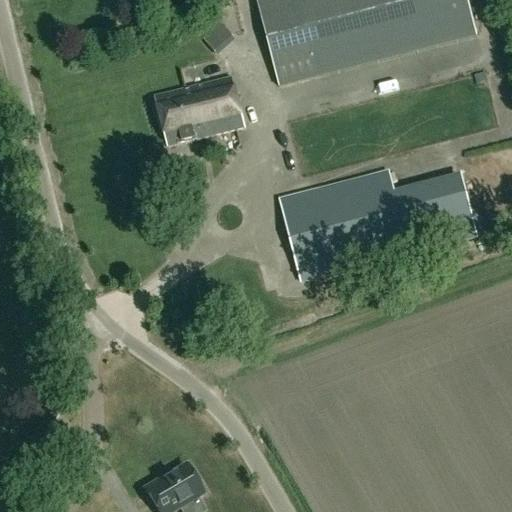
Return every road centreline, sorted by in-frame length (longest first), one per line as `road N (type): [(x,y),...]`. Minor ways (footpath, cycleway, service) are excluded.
road 1 (unclassified): [(284,511),(220,412),(106,327),(75,286),(52,231),(0,11)]
road 2 (track): [(186,381),(511,268)]
road 3 (track): [(106,327),(90,357),(89,458),(64,511)]
